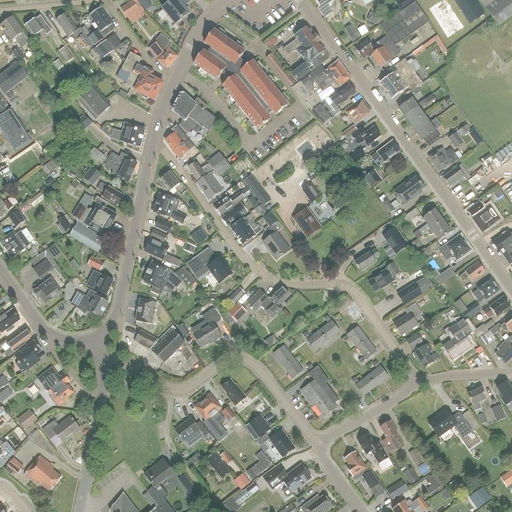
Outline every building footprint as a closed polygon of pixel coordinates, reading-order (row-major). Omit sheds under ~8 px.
[(172,0),(163,8),(175,24),(188,13),(183,7),(186,4),(183,0),(172,0)] [(463,28),(446,0),(439,0),(427,7),(445,38),(463,28)] [(475,0),(453,0),(469,24),(485,14),(475,0)] [(511,0),(479,0),(492,18),(498,26),(511,14),(511,0)] [(132,1),(121,9),(127,18),(139,10),(134,4),(132,1)] [(333,11),(326,2),(318,8),(324,17),(333,11)] [(395,47),(415,32),(430,22),(416,2),(381,27),(388,36),(372,47),(367,41),(355,49),(356,50),(355,52),(357,55),(359,54),(362,59),(367,55),(369,58),(372,56),(380,68),(400,54),(395,47)] [(94,46),(103,40),(103,37),(114,29),(99,8),(89,16),(99,30),(88,37),(94,46)] [(65,15),(56,21),(68,37),(71,35),(75,40),(77,38),(85,50),(91,45),(80,29),(77,31),(65,15)] [(373,23),(376,25),(379,23),(381,20),(379,16),(377,15),(373,23)] [(35,20),(34,19),(30,22),(28,22),(26,24),(26,25),(24,26),(32,38),(42,30),(46,35),(51,31),(40,16),(35,20)] [(13,17),(0,27),(11,41),(15,38),(22,48),(30,42),(23,32),(24,31),(13,17)] [(344,28),(352,41),(359,37),(351,24),(344,28)] [(84,27),(81,29),(82,30),(86,36),(88,34),(89,34),(84,27)] [(292,74),(297,82),(330,58),(320,44),(322,43),(315,33),(313,34),(308,28),(300,33),(299,33),(296,35),(296,37),(295,37),(297,40),(284,49),(289,56),(295,52),(298,51),(301,55),(302,54),(309,63),(306,65),(306,64),(292,74)] [(211,48),(209,51),(234,70),(243,63),(240,59),(245,52),(214,30),(204,43),(211,48)] [(156,44),(148,49),(156,59),(156,58),(158,60),(157,60),(167,69),(176,58),(178,57),(177,56),(169,49),(171,46),(168,44),(170,42),(164,36),(156,44)] [(274,38),(264,45),(268,50),(277,43),(274,38)] [(95,48),(103,58),(113,51),(106,40),(95,48)] [(64,47),(59,51),(67,62),(72,59),(64,47)] [(17,48),(11,52),(19,62),(24,58),(17,48)] [(105,62),(95,48),(89,52),(100,66),(105,62)] [(225,77),(234,70),(209,51),(207,53),(203,51),(193,64),(217,81),(222,74),(225,77)] [(154,72),(139,65),(142,58),(130,53),(126,60),(125,63),(121,70),(130,75),(133,76),(131,80),(159,93),(163,83),(151,77),(154,72)] [(266,58),(290,88),(295,84),(271,54),(266,58)] [(405,59),(394,67),(389,71),(392,75),(380,84),(392,100),(409,87),(412,91),(423,84),(405,59)] [(54,64),(58,70),(63,66),(59,60),(54,64)] [(234,70),(270,114),(273,112),(275,116),(288,105),(253,61),(246,67),(243,63),(234,70)] [(292,89),(303,103),(311,111),(323,103),(316,93),(321,90),(322,92),(327,88),(334,83),(337,88),(351,79),(338,61),(325,71),(322,67),(310,75),(311,76),(301,83),(301,82),(292,89)] [(14,97),(9,90),(28,76),(17,62),(0,75),(0,88),(9,100),(14,97)] [(270,114),(234,70),(225,77),(229,81),(222,86),(257,130),(270,120),(267,116),(270,114)] [(128,80),(125,85),(141,93),(142,97),(147,100),(150,98),(155,101),(159,93),(131,80),(133,76),(130,75),(128,80)] [(90,84),(75,98),(95,119),(110,106),(90,84)] [(330,97),(323,103),(327,108),(334,103),(334,104),(337,108),(343,103),(356,94),(350,86),(338,94),(337,93),(330,98),(330,97)] [(0,114),(9,109),(0,94),(0,114)] [(172,108),(173,112),(182,119),(179,125),(188,132),(191,128),(197,133),(202,127),(209,132),(217,121),(213,117),(205,111),(208,107),(198,99),(195,103),(184,95),(181,95),(172,108)] [(399,109),(405,117),(418,107),(412,99),(399,109)] [(362,102),(346,113),(355,125),(370,113),(362,102)] [(317,120),(319,119),(324,126),(334,118),(323,103),(311,111),(317,120)] [(405,117),(411,125),(424,116),(418,107),(405,117)] [(0,116),(0,128),(16,151),(31,142),(10,110),(0,116)] [(82,131),(90,123),(84,115),(75,123),(82,131)] [(411,125),(418,135),(431,126),(424,116),(411,125)] [(140,146),(145,128),(125,123),(122,132),(113,129),(111,138),(140,146)] [(470,130),(467,125),(457,132),(460,137),(470,130)] [(165,141),(179,158),(193,147),(177,126),(171,130),(174,134),(165,141)] [(357,130),(353,126),(342,134),(346,139),(357,130)] [(431,126),(418,135),(422,141),(424,140),(429,147),(441,139),(431,126)] [(361,128),(352,135),(358,144),(364,140),(368,146),(375,142),(374,141),(380,136),(374,127),(365,134),(361,128)] [(473,140),(478,135),(475,131),(469,135),(473,140)] [(456,133),(448,139),(455,149),(463,143),(456,133)] [(392,142),(371,157),(378,167),(385,162),(387,163),(391,160),(391,157),(399,151),(392,142)] [(88,155),(95,161),(101,159),(105,162),(104,165),(111,169),(113,170),(111,175),(117,177),(116,178),(117,178),(127,183),(132,173),(116,166),(107,159),(94,148),(88,155)] [(442,148),(429,158),(439,172),(448,166),(449,167),(459,160),(451,149),(446,153),(442,148)] [(365,157),(360,151),(350,158),(355,164),(365,157)] [(107,159),(116,166),(132,173),(137,164),(127,159),(128,156),(121,153),(119,158),(111,153),(107,159)] [(220,153),(208,163),(214,170),(218,176),(230,167),(220,153)] [(493,160),(489,154),(479,161),(483,167),(493,160)] [(195,162),(188,168),(198,181),(209,172),(210,174),(214,171),(209,164),(201,170),(195,162)] [(43,168),(48,175),(53,171),(47,164),(43,168)] [(452,172),(443,178),(450,187),(463,177),(465,181),(470,178),(461,165),(457,168),(455,167),(452,169),(452,172)] [(101,175),(94,169),(85,180),(93,186),(101,175)] [(373,171),(363,178),(370,187),(380,180),(373,171)] [(169,173),(160,181),(171,193),(175,189),(180,196),(187,190),(181,184),(180,185),(169,173)] [(316,178),(312,173),(307,177),(311,181),(316,178)] [(197,183),(209,199),(222,190),(210,174),(197,183)] [(245,180),(244,181),(252,192),(263,206),(269,201),(259,187),(250,176),(248,178),(245,180)] [(416,178),(405,185),(404,184),(394,192),(404,205),(422,192),(421,191),(424,188),(416,178)] [(78,183),(73,180),(70,186),(75,189),(78,183)] [(234,186),(231,182),(224,187),(227,191),(234,186)] [(124,196),(101,183),(97,189),(105,194),(102,197),(117,206),(124,196)] [(301,190),(311,203),(319,196),(310,184),(301,190)] [(250,193),(247,188),(241,192),(245,197),(250,193)] [(46,189),(41,193),(45,198),(50,195),(46,189)] [(45,198),(41,193),(40,192),(29,201),(33,208),(45,199),(45,198)] [(154,213),(168,218),(183,224),(186,216),(176,212),(180,201),(159,194),(154,213)] [(214,207),(220,215),(244,198),(241,194),(231,201),(228,197),(214,207)] [(0,201),(0,218),(5,215),(3,212),(4,211),(3,209),(6,207),(8,210),(17,203),(12,196),(3,203),(1,200),(0,201)] [(75,226),(69,236),(99,253),(105,242),(100,239),(101,237),(87,229),(88,227),(104,237),(117,215),(105,208),(108,203),(97,197),(94,203),(97,205),(94,211),(90,209),(89,210),(87,208),(86,210),(78,206),(72,216),(77,219),(77,223),(75,226)] [(389,214),(395,210),(388,200),(382,204),(389,214)] [(58,214),(62,210),(54,201),(50,204),(58,214)] [(480,201),(467,210),(472,217),(472,218),(482,232),(500,219),(489,205),(485,208),(480,201)] [(198,207),(193,202),(188,207),(192,212),(198,207)] [(228,226),(247,212),(242,205),(235,209),(234,207),(224,214),(225,216),(222,218),(228,226)] [(261,205),(256,208),(263,217),(267,214),(261,205)] [(306,237),(320,227),(306,208),(293,219),(306,237)] [(417,208),(416,209),(406,216),(409,221),(420,213),(417,208)] [(26,220),(18,210),(8,218),(16,228),(24,222),(26,220)] [(418,239),(427,233),(443,221),(435,210),(425,217),(426,217),(423,219),(427,224),(414,234),(418,239)] [(277,222),(270,213),(264,217),(271,227),(277,222)] [(237,236),(254,223),(252,221),(254,219),(250,214),(231,228),(237,236)] [(57,226),(62,234),(72,227),(64,217),(58,221),(60,224),(57,226)] [(169,233),(173,225),(159,219),(155,227),(169,233)] [(451,232),(443,221),(427,233),(429,235),(431,235),(433,233),(438,239),(440,238),(441,239),(451,232)] [(256,227),(254,223),(237,236),(244,245),(262,231),(258,225),(256,227)] [(275,225),(268,230),(272,236),(263,243),(276,260),(289,250),(276,233),(279,231),(282,229),(278,223),(275,225)] [(408,245),(396,227),(383,235),(396,254),(408,245)] [(208,238),(201,228),(190,236),(197,246),(208,238)] [(167,236),(154,231),(151,237),(164,243),(167,236)] [(0,241),(0,244),(11,259),(25,249),(25,248),(30,245),(20,232),(15,235),(13,232),(0,241)] [(511,263),(511,239),(507,232),(506,233),(505,233),(502,235),(501,236),(492,243),(501,256),(503,255),(510,265),(511,263)] [(461,238),(449,247),(446,244),(438,249),(446,261),(450,258),(451,259),(456,261),(470,250),(469,249),(469,248),(467,245),(466,245),(461,238)] [(150,239),(144,252),(178,267),(181,261),(165,254),(169,247),(150,239)] [(439,246),(436,242),(426,249),(424,249),(418,253),(422,259),(439,246)] [(196,247),(186,243),(183,250),(193,255),(196,247)] [(31,250),(28,253),(31,258),(38,253),(36,251),(37,249),(36,247),(33,247),(31,248),(31,250)] [(209,248),(194,259),(203,273),(209,269),(220,284),(233,275),(226,265),(228,264),(222,256),(216,261),(208,250),(209,249),(209,248)] [(374,249),(354,262),(361,272),(375,262),(373,259),(378,255),(374,249)] [(40,279),(52,270),(57,267),(46,252),(41,255),(45,260),(32,269),(40,279)] [(38,255),(29,262),(32,266),(41,259),(38,255)] [(91,258),(87,265),(100,271),(103,264),(91,258)] [(146,274),(143,282),(153,287),(151,292),(160,296),(164,287),(171,292),(175,288),(176,289),(182,282),(188,289),(189,288),(195,283),(183,267),(175,274),(170,270),(152,262),(148,270),(146,274)] [(486,273),(479,263),(459,277),(463,282),(470,277),(473,282),(486,273)] [(387,269),(377,275),(378,276),(368,282),(374,292),(384,285),(385,287),(393,281),(391,278),(398,273),(392,264),(386,267),(387,269)] [(455,275),(450,268),(434,279),(439,286),(455,275)] [(86,286),(95,290),(106,296),(106,295),(108,295),(109,292),(108,291),(113,281),(101,275),(93,271),(86,286)] [(53,299),(55,300),(57,298),(57,296),(61,293),(51,280),(51,279),(45,283),(42,286),(42,285),(33,292),(38,299),(40,298),(44,304),(52,299),(52,300),(53,299)] [(479,289),(473,294),(479,303),(485,298),(486,300),(499,291),(491,280),(478,288),(479,289)] [(421,294),(414,284),(397,295),(404,305),(421,294)] [(289,294),(280,286),(269,297),(267,299),(266,298),(267,298),(259,290),(247,302),(255,310),(260,305),(264,310),(272,318),(282,309),(278,305),(289,294)] [(245,292),(241,288),(230,298),(234,303),(245,292)] [(77,293),(71,305),(87,314),(88,311),(100,318),(108,304),(96,297),(97,294),(90,290),(86,298),(77,293)] [(150,297),(149,301),(140,300),(135,321),(152,324),(156,303),(155,303),(156,298),(150,297)] [(508,302),(506,299),(504,298),(503,297),(483,311),(488,318),(494,313),(497,317),(502,313),(510,307),(508,303),(508,302)] [(459,300),(453,303),(460,313),(465,310),(459,300)] [(237,303),(227,313),(237,323),(247,312),(237,303)] [(393,324),(401,336),(417,326),(413,319),(421,314),(414,304),(404,310),(407,315),(393,324)] [(466,320),(473,315),(469,308),(467,310),(462,313),(466,320)] [(12,325),(20,320),(12,310),(5,315),(3,312),(0,313),(0,331),(1,333),(6,330),(7,332),(14,328),(12,325)] [(205,321),(191,330),(194,335),(193,335),(201,347),(212,340),(213,342),(220,337),(213,325),(220,321),(212,310),(202,316),(205,321)] [(453,359),(464,351),(465,352),(472,347),(466,338),(473,334),(463,320),(457,325),(450,330),(455,337),(443,346),(453,359)] [(511,334),(511,320),(506,325),(504,323),(500,326),(505,333),(509,330),(511,334)] [(332,322),(319,331),(327,342),(340,332),(332,322)] [(433,329),(429,324),(424,327),(427,333),(433,329)] [(474,332),(478,338),(487,331),(483,325),(474,332)] [(486,336),(488,339),(500,330),(496,325),(489,331),(491,333),(486,336)] [(357,348),(367,340),(358,327),(347,335),(357,348)] [(11,348),(4,353),(7,357),(25,344),(23,342),(31,337),(25,329),(7,342),(11,348)] [(161,341),(141,331),(135,342),(152,351),(151,352),(163,364),(184,342),(172,330),(161,341)] [(315,351),(327,342),(319,331),(307,340),(315,351)] [(417,333),(415,335),(406,340),(414,353),(413,353),(416,359),(418,358),(422,365),(425,364),(426,366),(434,362),(433,362),(440,357),(437,352),(430,357),(427,352),(430,350),(427,345),(421,349),(419,346),(423,343),(417,333)] [(479,339),(484,347),(489,344),(484,336),(479,339)] [(376,352),(367,340),(357,348),(366,360),(376,352)] [(16,366),(22,374),(40,361),(35,354),(41,350),(34,341),(14,356),(18,361),(16,366)] [(511,358),(511,347),(506,342),(505,341),(497,349),(499,351),(495,354),(495,355),(505,365),(511,358)] [(283,367),(293,358),(284,346),(273,354),(283,367)] [(293,358),(283,367),(292,379),(303,371),(293,358)] [(308,374),(314,381),(300,391),(313,407),(315,406),(324,418),(336,409),(333,404),(338,400),(326,384),(329,382),(317,367),(308,374)] [(381,367),(368,376),(376,387),(389,377),(381,367)] [(52,368),(37,379),(43,386),(59,406),(68,398),(68,397),(73,393),(67,384),(70,382),(63,374),(59,377),(57,375),(52,368)] [(376,387),(368,376),(356,386),(364,396),(376,387)] [(243,407),(239,402),(245,397),(235,385),(234,386),(229,380),(221,387),(227,394),(225,395),(234,406),(235,405),(239,410),(243,407)] [(511,391),(506,382),(496,388),(502,397),(500,399),(505,406),(508,404),(511,408),(511,391)] [(477,416),(480,425),(486,422),(483,414),(481,409),(478,402),(485,399),(481,388),(467,394),(472,406),(473,406),(475,411),(477,416)] [(210,395),(194,407),(205,421),(202,423),(217,441),(225,435),(218,426),(219,424),(225,420),(218,412),(221,409),(210,395)] [(344,403),(339,406),(344,412),(348,409),(344,403)] [(506,419),(501,405),(490,409),(496,423),(506,419)] [(227,408),(221,412),(229,422),(229,421),(233,426),(238,422),(227,408)] [(30,410),(17,420),(25,430),(37,420),(30,410)] [(472,432),(466,425),(458,413),(451,418),(445,410),(428,422),(439,437),(453,427),(462,439),(472,432)] [(271,429),(261,415),(244,427),(254,440),(258,437),(259,439),(271,429)] [(70,418),(62,425),(59,427),(55,422),(43,430),(50,440),(57,435),(63,443),(80,430),(76,424),(70,418)] [(46,423),(43,419),(37,423),(41,428),(46,423)] [(175,431),(182,441),(183,442),(184,442),(188,447),(203,436),(204,438),(209,434),(200,422),(195,425),(190,419),(175,431)] [(389,454),(403,447),(404,446),(398,435),(390,422),(380,428),(387,439),(382,442),(389,454)] [(295,450),(281,431),(270,439),(267,434),(257,441),(265,452),(269,449),(265,443),(270,440),(275,447),(271,450),(275,455),(278,452),(283,458),(295,450)] [(363,449),(363,450),(364,453),(365,453),(366,455),(370,453),(377,465),(378,464),(385,460),(390,457),(383,445),(379,439),(373,443),(373,442),(372,442),(368,435),(358,440),(363,449)] [(0,467),(0,468),(15,452),(12,455),(1,441),(0,441),(0,467)] [(414,450),(409,453),(417,466),(422,463),(414,450)] [(215,452),(206,460),(222,479),(231,472),(222,461),(224,460),(222,458),(220,459),(215,452)] [(224,452),(220,455),(222,458),(224,460),(228,465),(232,462),(224,452)] [(371,490),(375,487),(380,495),(385,492),(367,465),(364,466),(355,453),(345,459),(350,466),(347,468),(353,477),(360,473),(371,490)] [(41,456),(25,475),(38,487),(40,485),(49,492),(61,478),(52,470),(54,468),(41,456)] [(7,466),(3,470),(7,472),(10,468),(17,475),(23,468),(13,459),(7,466)] [(192,459),(187,463),(190,467),(195,464),(192,459)] [(156,504),(167,495),(159,484),(173,474),(163,460),(144,474),(153,486),(147,491),(156,504)] [(426,462),(418,468),(423,476),(432,471),(426,462)] [(263,479),(271,490),(283,482),(287,488),(284,491),(283,494),(285,497),(288,497),(292,495),(291,493),(311,479),(301,465),(285,476),(279,467),(263,479)] [(411,468),(403,473),(410,485),(418,480),(411,468)] [(255,469),(248,474),(253,480),(259,474),(255,469)] [(511,472),(510,471),(500,478),(506,488),(511,483),(511,472)] [(183,486),(189,481),(184,474),(178,479),(183,486)] [(242,474),(234,480),(242,490),(250,483),(242,474)] [(425,480),(429,486),(424,490),(428,496),(434,492),(442,486),(434,474),(425,480)] [(455,480),(447,486),(453,492),(460,487),(455,480)] [(233,499),(225,505),(229,511),(233,511),(239,508),(245,504),(243,501),(259,489),(253,483),(232,499),(233,499)] [(393,500),(400,495),(394,486),(386,491),(393,500)] [(167,495),(156,504),(158,506),(150,511),(137,511),(123,492),(122,492),(126,497),(123,511),(173,511),(164,499),(168,496),(167,495)] [(317,496),(300,509),(301,511),(323,511),(331,506),(323,496),(319,499),(317,496)] [(404,501),(391,510),(393,511),(411,511),(423,503),(419,497),(414,501),(407,506),(404,501)] [(297,511),(291,503),(279,511),(297,511)] [(423,511),(427,509),(423,503),(411,511),(423,511)]
